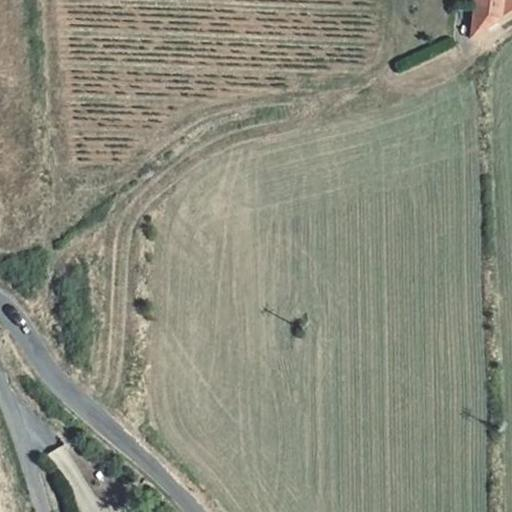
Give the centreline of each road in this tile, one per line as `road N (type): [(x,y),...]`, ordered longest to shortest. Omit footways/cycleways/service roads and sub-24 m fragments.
road 1 (track): [(95,415),(126,226),(153,186),(212,130),(393,86),(511,24)]
road 2 (unclassified): [(0,306),(50,379),(131,443),(199,511)]
road 3 (unclassified): [(43,511),(0,386)]
